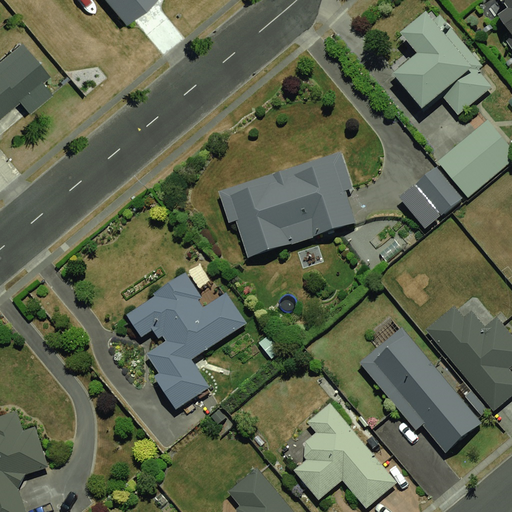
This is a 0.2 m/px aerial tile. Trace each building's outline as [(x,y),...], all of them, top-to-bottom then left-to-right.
[(95,0),(114,22),(149,0),(95,0)] [(511,0),(485,0),(511,43),(511,0)] [(425,53),(400,73),(431,111),(454,92),(466,105),(494,82),(435,12),(409,34),(425,53)] [(11,38),(0,46),(0,100),(37,73),(11,38)] [(511,153),(483,121),(441,158),(473,193),(511,158),(511,153)] [(337,166),(221,195),(238,258),(353,229),(337,166)] [(459,200),(434,173),(417,188),(443,216),(459,200)] [(181,277),(126,312),(164,371),(156,376),(175,406),(207,385),(191,360),(245,325),(225,294),(202,309),(181,277)] [(463,298),(428,326),(495,409),(511,394),(511,368),(511,367),(511,331),(498,314),(485,325),(463,298)] [(484,428),(407,336),(371,366),(448,458),(458,450),(484,428)] [(311,419),(298,470),(321,499),(348,478),(367,500),(394,478),(333,402),(311,419)] [(0,511),(20,511),(8,482),(40,469),(18,414),(0,421),(0,511)] [(292,511),(260,469),(234,489),(235,511),(292,511)]
